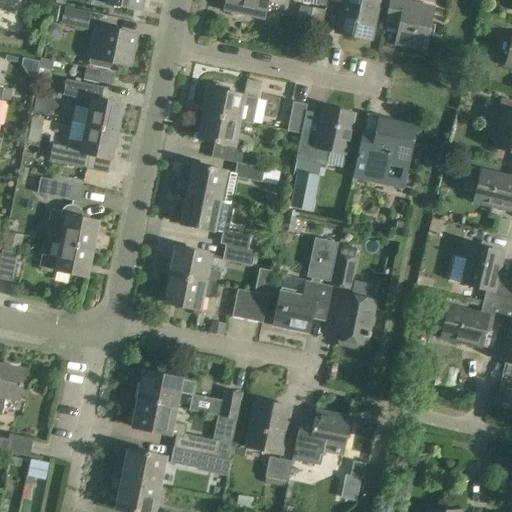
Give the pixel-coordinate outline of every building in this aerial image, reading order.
[(106,0),(106,5),(142,13),(144,0),(106,0)] [(228,0),(226,11),(245,15),(246,10),(266,14),(268,0),(320,0),(319,5),(326,6),(327,0),(228,0)] [(334,0),(346,3),(340,34),(371,40),(379,0),(334,0)] [(426,51),(435,9),(408,3),(409,0),(390,0),(386,23),(399,26),(395,45),(426,51)] [(325,11),(301,5),(297,24),(321,29),(325,11)] [(89,31),(92,13),(64,7),(61,25),(89,31)] [(60,35),(61,29),(58,24),(53,23),(48,27),(46,32),(50,37),(55,38),(60,35)] [(112,64),(130,68),(137,35),(97,27),(90,59),(91,60),(90,63),(93,67),(109,70),(111,68),(112,64)] [(41,59),(39,69),(52,71),(54,61),(41,59)] [(86,69),(84,79),(99,82),(101,72),(86,69)] [(475,72),(473,83),(486,86),(489,75),(475,72)] [(258,96),(261,82),(247,80),(245,93),(258,96)] [(73,124),(87,127),(117,133),(123,106),(101,102),(104,88),(67,81),(64,97),(78,99),(73,124)] [(209,88),(204,113),(240,120),(240,121),(254,124),(260,98),(245,95),(228,91),(229,85),(215,82),(214,88),(209,88)] [(0,88),(0,101),(11,103),(13,91),(0,88)] [(302,131),(303,131),(307,112),(306,112),(308,105),(294,102),(288,131),(301,134),(302,131)] [(346,154),(355,115),(325,109),(320,134),(303,131),(297,160),(320,165),(326,167),(330,151),(346,154)] [(511,152),(511,110),(505,109),(495,149),(511,152)] [(238,163),(241,164),(244,149),(235,147),(240,121),(204,114),(199,139),(215,143),(212,158),(238,163)] [(27,140),(39,143),(44,119),(32,117),(27,140)] [(377,135),(364,132),(354,178),(403,188),(415,128),(380,120),(377,135)] [(112,161),(117,133),(87,127),(73,124),(67,150),(53,147),(50,162),(87,169),(90,156),(112,161)] [(13,142),(25,144),(27,132),(20,131),(15,134),(13,142)] [(320,165),(297,160),(294,172),(296,172),(318,177),(320,165)] [(281,172),(241,164),(238,163),(235,178),(262,183),(279,187),(281,172)] [(194,165),(188,195),(224,202),(230,172),(194,165)] [(511,178),(482,172),(474,203),(511,211),(511,178)] [(85,187),(41,178),(37,194),(82,203),(85,187)] [(314,194),(293,189),(289,207),(311,211),(314,194)] [(218,232),(224,202),(188,195),(182,225),(218,232)] [(61,244),(93,251),(100,221),(83,218),(83,215),(83,212),(81,210),(79,208),(77,206),(74,205),(71,205),(68,205),(65,207),(63,209),(61,212),(60,214),(51,212),(48,224),(65,228),(61,244)] [(511,220),(501,218),(498,233),(508,236),(511,220)] [(297,221),(284,219),(282,232),(294,235),(297,221)] [(405,224),(397,222),(394,236),(402,238),(405,224)] [(226,245),(255,251),(258,251),(260,239),(251,237),(251,236),(224,230),(221,244),(226,245)] [(24,237),(7,234),(3,251),(2,256),(0,266),(0,279),(13,282),(19,254),(20,255),(24,237)] [(317,238),(309,277),(313,278),(312,284),(307,283),(305,293),(282,288),(275,325),(309,332),(312,317),(325,320),(332,288),(321,286),(322,280),(330,282),(338,243),(317,238)] [(88,279),(93,251),(61,244),(58,259),(43,256),(41,268),(57,271),(57,272),(88,279)] [(252,266),(255,251),(226,245),(222,260),(252,266)] [(342,246),(340,256),(355,259),(357,249),(342,246)] [(487,291),(484,304),(504,308),(510,285),(497,282),(504,254),(472,246),(463,286),(487,291)] [(177,248),(171,276),(220,286),(222,272),(209,269),(212,255),(177,248)] [(332,286),(351,290),(357,259),(355,259),(340,256),(338,255),(338,258),(332,286)] [(217,298),(220,286),(171,276),(166,303),(201,310),(204,295),(217,298)] [(238,290),(233,317),(263,324),(268,296),(238,290)] [(376,300),(375,300),(352,295),(348,294),(342,322),(339,322),(336,337),(339,338),(338,342),(341,346),(358,350),(362,347),(363,343),(367,344),(376,300)] [(487,328),(499,331),(504,308),(484,304),(481,316),(449,308),(442,339),(482,348),(487,328)] [(511,377),(511,310),(504,308),(499,331),(510,333),(504,362),(506,362),(503,374),(507,376),(510,377),(511,377)] [(227,324),(213,320),(210,333),(225,336),(227,324)] [(18,399),(24,370),(0,365),(0,413),(4,414),(7,398),(18,401),(18,399)] [(145,372),(140,400),(177,407),(179,393),(194,396),(196,382),(145,372)] [(242,393),(226,390),(221,416),(237,419),(242,393)] [(493,390),(489,405),(501,408),(504,393),(493,390)] [(174,422),(177,407),(140,400),(134,427),(184,437),(187,425),(174,422)] [(282,455),(291,407),(257,400),(247,448),(282,455)] [(299,426),(292,459),(320,465),(324,449),(344,453),(351,420),(317,412),(313,429),(299,426)] [(33,453),(34,435),(14,434),(12,451),(33,453)] [(192,435),(189,451),(211,456),(212,456),(217,457),(220,441),(192,435)] [(0,450),(7,452),(9,441),(0,438),(0,450)] [(211,456),(189,451),(174,448),(171,463),(208,471),(211,456)] [(129,449),(123,480),(160,488),(167,457),(129,449)] [(494,465),(503,468),(511,470),(511,458),(506,457),(497,454),(494,465)] [(22,459),(10,456),(8,465),(20,467),(22,459)] [(270,457),(265,478),(288,482),(292,463),(292,461),(270,457)] [(38,479),(42,462),(30,460),(26,477),(35,479),(38,479)] [(356,502),(361,478),(362,478),(365,464),(353,462),(350,476),(346,475),(341,499),(356,502)] [(33,486),(35,479),(26,477),(25,484),(33,486)] [(123,480),(117,509),(130,511),(155,511),(160,488),(123,480)] [(245,511),(252,511),(254,499),(239,497),(237,511),(245,511)]
